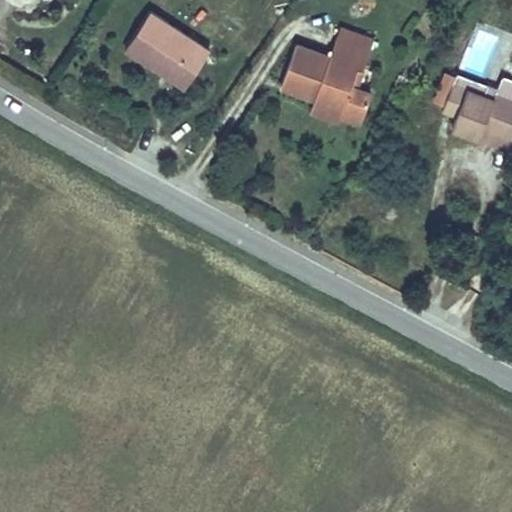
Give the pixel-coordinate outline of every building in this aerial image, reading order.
[(151,11),(126,49),(186,89),(211,51),(151,11)] [(339,118),(362,126),(373,91),(354,85),(359,70),(363,72),(375,38),(341,26),(331,55),(296,43),(280,90),(315,102),(342,111),(339,118)] [(454,74),(440,113),(454,118),(448,133),(476,143),(477,139),(510,151),(511,144),(511,98),(495,92),(496,89),(454,74)] [(496,89),(495,92),(511,98),(511,81),(500,77),(496,89)] [(342,111),(315,102),(311,114),(337,123),(339,118),(342,111)]
